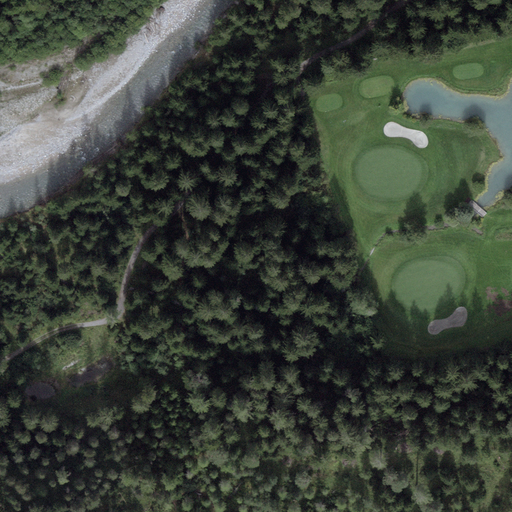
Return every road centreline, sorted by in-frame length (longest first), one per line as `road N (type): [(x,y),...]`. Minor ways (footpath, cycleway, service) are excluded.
road 1 (track): [(394,0),(346,48),(292,68),(184,205),(148,229),(111,316)]
road 2 (track): [(111,316),(0,372)]
